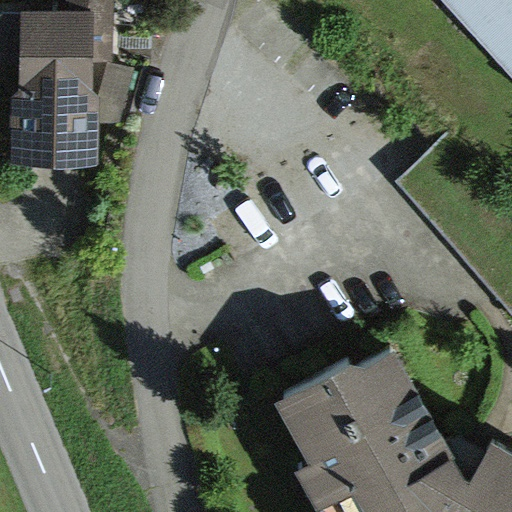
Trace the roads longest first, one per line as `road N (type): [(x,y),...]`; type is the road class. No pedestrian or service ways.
road 1 (residential): [(186,511),(152,371),(146,259),(161,146),(212,0)]
road 2 (tertiary): [(61,511),(0,364)]
